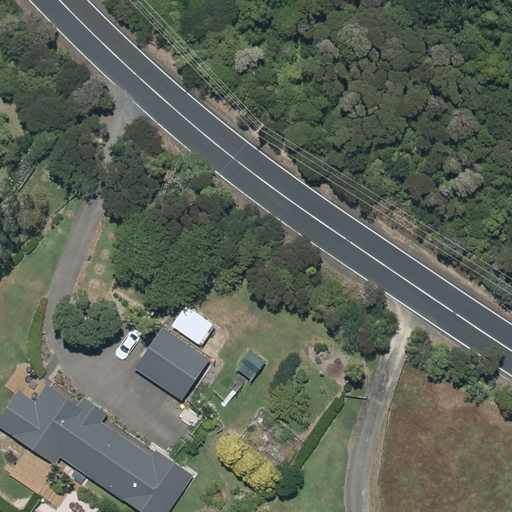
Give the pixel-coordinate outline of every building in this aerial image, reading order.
[(221,328),(191,306),(177,326),(207,348),(221,328)] [(169,329),(141,369),(188,401),(215,361),(169,329)] [(256,354),(243,369),(257,381),(269,365),(256,354)] [(17,436),(61,466),(66,458),(133,504),(162,462),(52,386),(17,436)] [(291,429),(275,415),(250,445),(266,459),(291,429)]
